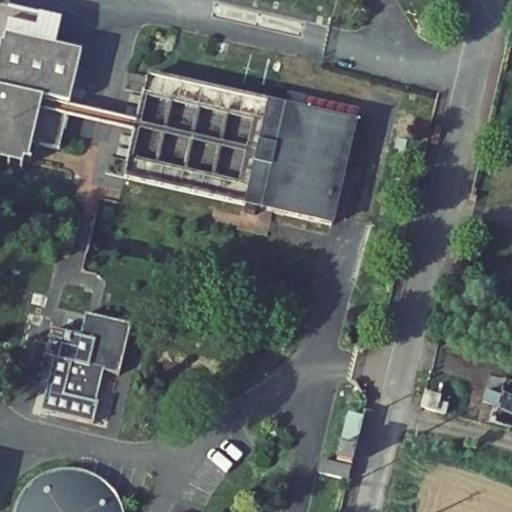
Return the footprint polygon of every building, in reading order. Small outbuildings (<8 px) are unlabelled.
[(56,23),(0,8),(0,167),(17,172),(19,163),(31,166),(36,146),(52,151),(77,56),(49,49),(56,23)] [(121,184),(325,240),(353,140),(149,84),(121,184)] [(58,362),(45,412),(95,426),(109,375),(124,379),(137,329),(92,317),(86,339),(59,332),(52,360),(58,362)] [(321,462),(318,476),(349,483),(363,420),(347,417),(336,466),(321,462)] [(367,419),(360,447),(373,450),(379,422),(367,419)] [(360,447),(356,462),(369,466),(373,450),(360,447)] [(125,511),(124,507),(122,503),(118,496),(112,490),(106,485),(100,480),(96,478),(89,475),(81,473),(77,473),(69,472),(61,473),(57,474),(49,477),(42,480),(36,484),(30,490),(27,493),(22,499),(20,503),(17,510),(16,511),(125,511)]
